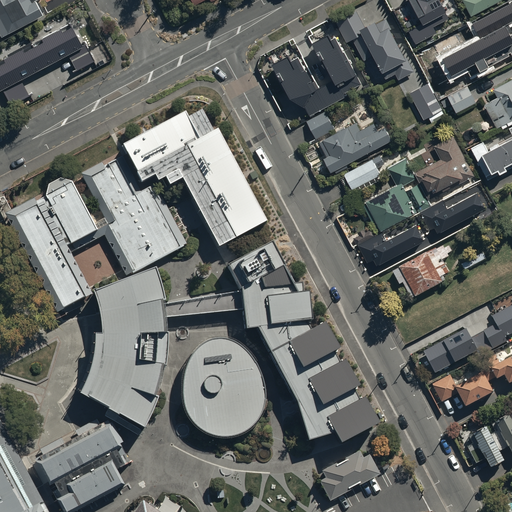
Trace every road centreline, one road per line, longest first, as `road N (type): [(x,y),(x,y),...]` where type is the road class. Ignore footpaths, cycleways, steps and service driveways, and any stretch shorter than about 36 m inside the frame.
road 1 (residential): [(218,41),(470,511)]
road 2 (tertiary): [(0,157),(159,72)]
